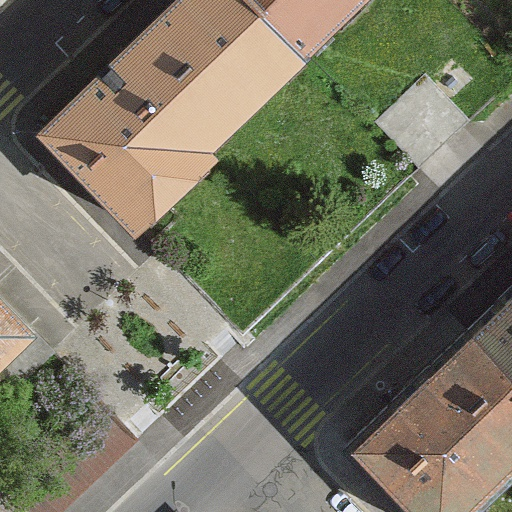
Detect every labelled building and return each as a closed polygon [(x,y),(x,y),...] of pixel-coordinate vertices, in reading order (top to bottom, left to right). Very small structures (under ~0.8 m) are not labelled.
[(203,147),(304,50),(256,0),(174,0),(116,57),(203,147)] [(356,0),(256,0),(304,50),(356,0)] [(210,154),(203,147),(116,57),(78,92),(41,128),(69,156),(67,157),(107,199),(108,198),(135,226),(162,200),(210,154)] [(424,73),(374,121),(419,168),(469,119),(424,73)] [(471,325),(511,367),(511,284),(511,286),(499,297),(500,297),(471,325)] [(0,357),(31,327),(0,295),(0,357)] [(347,444),(412,511),(465,511),(491,488),(511,467),(511,367),(471,325),(428,366),(428,365),(410,382),(392,399),(393,400),(347,444)] [(53,350),(31,327),(0,357),(0,370),(15,386),(53,350)] [(57,511),(136,438),(91,391),(0,477),(0,481),(29,511),(57,511)] [(0,511),(29,511),(0,481),(0,511)]
